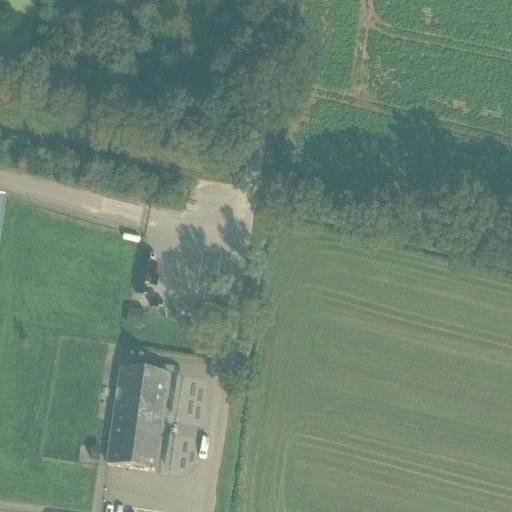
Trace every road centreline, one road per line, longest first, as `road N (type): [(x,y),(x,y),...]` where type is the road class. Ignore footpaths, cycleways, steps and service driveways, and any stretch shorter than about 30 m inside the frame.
road 1 (track): [(0,115),(511,249)]
road 2 (unclassified): [(213,482),(276,0)]
